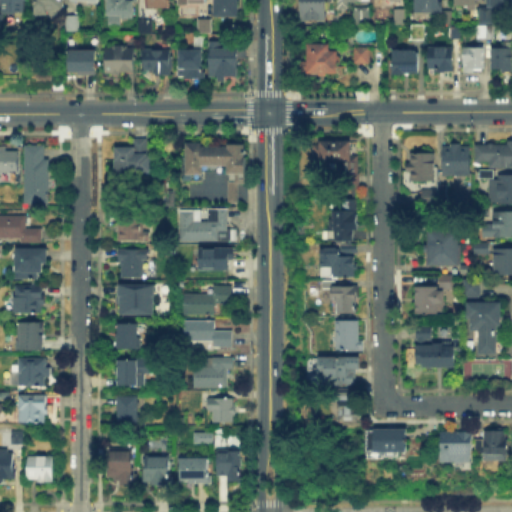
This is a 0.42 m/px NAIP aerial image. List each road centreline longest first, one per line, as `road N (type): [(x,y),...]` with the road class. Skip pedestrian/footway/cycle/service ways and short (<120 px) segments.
road 1 (residential): [(79,511),(79,114)]
road 2 (residential): [(390,405),(382,392),(381,112)]
road 3 (secondary): [(269,443),(268,192)]
road 4 (secondary): [(0,114),(211,113)]
road 5 (secondary): [(320,112),(511,111)]
road 6 (residential): [(390,405),(511,404)]
